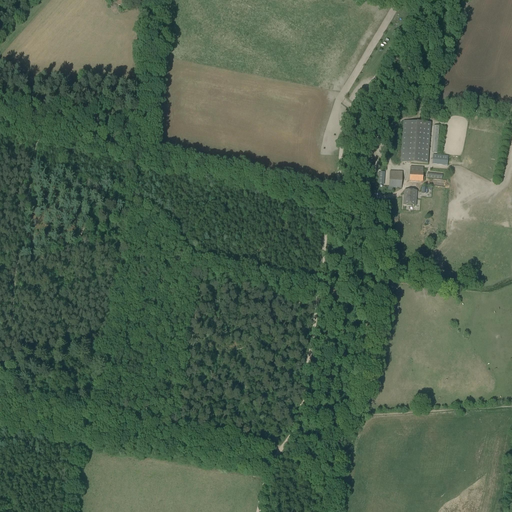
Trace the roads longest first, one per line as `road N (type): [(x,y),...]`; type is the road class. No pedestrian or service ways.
road 1 (track): [(421,0),(343,134),(297,422)]
road 2 (track): [(337,190),(134,147)]
road 3 (track): [(354,109),(390,166),(404,169),(405,183),(368,203),(335,202)]
